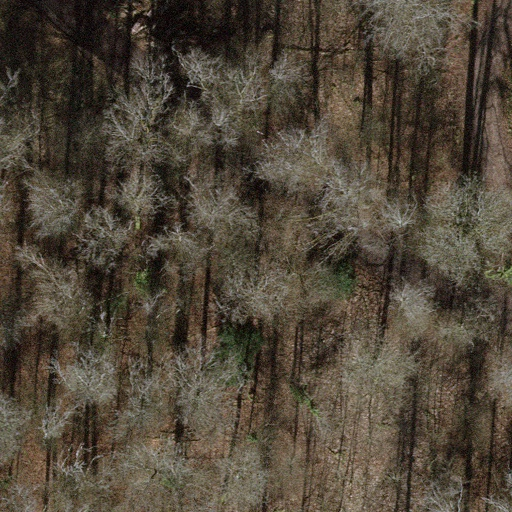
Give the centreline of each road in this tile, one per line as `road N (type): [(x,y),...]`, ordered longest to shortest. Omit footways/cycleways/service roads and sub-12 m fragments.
road 1 (track): [(265,172),(399,272),(511,306)]
road 2 (track): [(77,0),(265,172)]
road 3 (track): [(511,1),(483,79),(511,183)]
